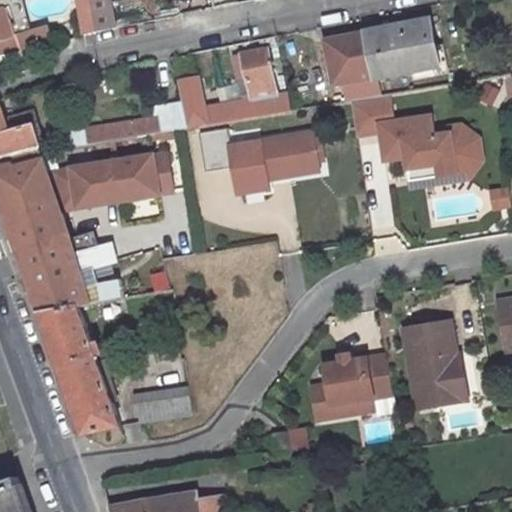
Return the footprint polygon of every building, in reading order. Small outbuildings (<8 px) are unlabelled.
[(1,0),(0,0),(0,41),(18,35),(21,45),(23,52),(50,44),(46,28),(31,32),(23,4),(4,7),(1,0)] [(79,0),(86,36),(119,29),(113,0),(79,0)] [(427,24),(340,40),(349,83),(435,66),(427,24)] [(18,35),(0,41),(0,49),(21,45),(18,35)] [(244,73),(236,75),(238,87),(248,85),(255,120),(292,113),(286,85),(276,86),(269,48),(241,54),(244,73)] [(174,58),(162,60),(165,78),(177,76),(174,58)] [(200,100),(182,103),(188,128),(226,121),(221,93),(200,97),(200,100)] [(350,104),(356,136),(380,133),(384,161),(406,157),(407,169),(437,164),(439,176),(465,172),(475,158),(472,141),(458,131),(449,133),(433,136),(430,116),(392,122),(388,97),(350,104)] [(182,103),(153,108),(155,117),(94,127),(92,120),(58,126),(62,151),(173,133),(188,130),(188,128),(182,103)] [(0,106),(0,166),(47,157),(37,124),(8,131),(0,106)] [(447,126),(449,133),(458,131),(472,141),(475,158),(465,172),(439,176),(440,183),(469,178),(482,159),(478,137),(460,124),(447,126)] [(312,134),(229,147),(227,129),(199,134),(205,173),(233,168),(237,195),(268,190),(266,180),(319,172),(312,134)] [(167,156),(117,164),(123,203),(145,199),(144,193),(152,192),(153,198),(173,194),(167,156)] [(52,174),(47,157),(0,166),(0,195),(41,311),(78,305),(92,303),(81,270),(119,260),(113,240),(75,250),(64,213),(52,174)] [(123,203),(117,164),(52,174),(64,213),(87,209),(86,203),(94,201),(94,207),(123,203)] [(510,206),(508,190),(491,193),(493,209),(510,206)] [(103,284),(106,303),(128,300),(126,281),(103,284)] [(511,300),(500,302),(507,352),(511,350),(511,300)] [(78,305),(41,311),(85,433),(123,427),(97,356),(103,354),(99,342),(92,345),(78,305)] [(458,403),(450,359),(456,358),(451,323),(405,331),(417,409),(458,403)] [(338,357),(340,364),(353,362),(352,355),(338,357)] [(393,396),(386,357),(353,362),(340,364),(325,367),(328,385),(312,388),(317,421),(334,418),(332,406),(372,399),(393,396)] [(468,401),(460,357),(456,358),(450,359),(458,403),(468,401)] [(189,386),(128,396),(135,422),(194,413),(189,386)] [(332,406),(334,418),(374,412),(372,399),(332,406)] [(289,431),(270,435),(273,454),(292,451),(289,431)] [(30,511),(18,478),(0,483),(0,511),(30,511)] [(202,494),(152,501),(154,511),(204,503),(202,494)] [(152,501),(112,507),(113,511),(232,511),(231,499),(204,503),(154,511),(152,501)]
